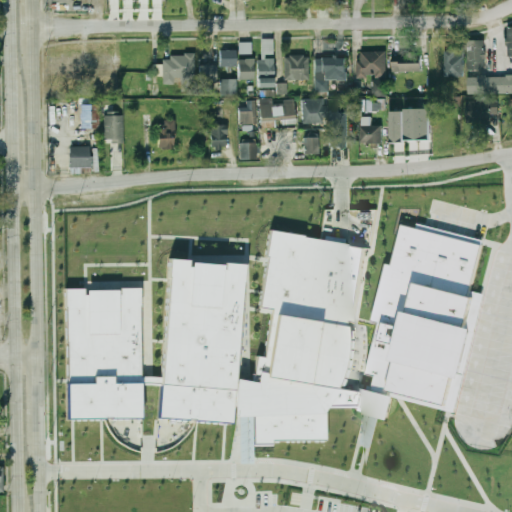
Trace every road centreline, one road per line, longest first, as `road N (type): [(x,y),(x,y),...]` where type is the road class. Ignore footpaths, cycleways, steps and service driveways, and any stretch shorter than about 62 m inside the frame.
road 1 (residential): [(14,188),(352,171),(511,154)]
road 2 (residential): [(33,30),(471,22),(511,3)]
road 3 (secondary): [(39,352),(33,24)]
road 4 (secondary): [(14,188),(19,511)]
